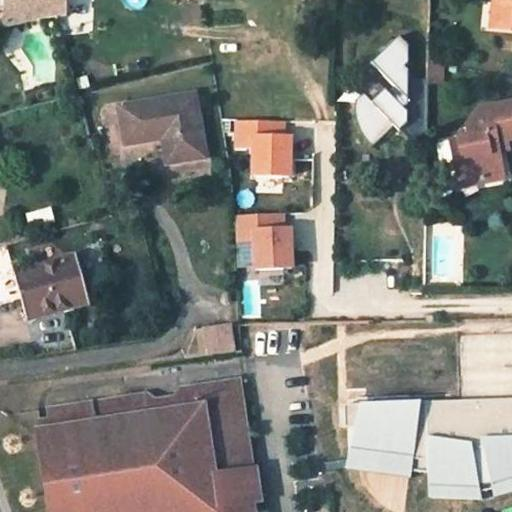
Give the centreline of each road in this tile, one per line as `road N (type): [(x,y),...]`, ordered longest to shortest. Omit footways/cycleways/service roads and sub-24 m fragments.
road 1 (residential): [(511,303),(331,309),(320,300),(324,127)]
road 2 (unknown): [(0,374),(171,345),(189,311),(189,271)]
